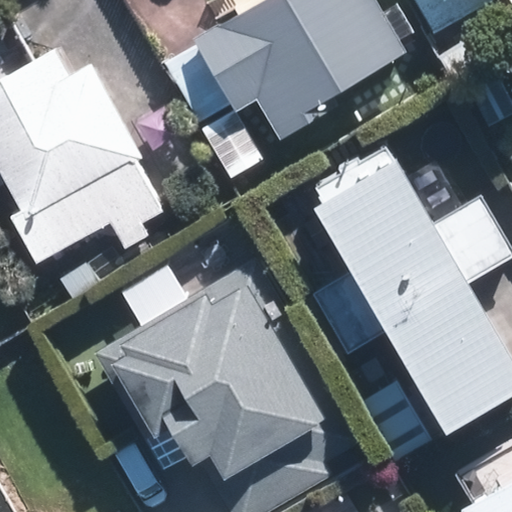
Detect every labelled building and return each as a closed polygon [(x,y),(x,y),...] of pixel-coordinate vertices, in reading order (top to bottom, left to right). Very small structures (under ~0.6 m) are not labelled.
[(336,103),(331,94),(407,51),(377,0),(256,0),(194,36),(198,42),(162,62),(196,122),(231,101),(236,109),(256,98),(278,136),(336,103)] [(511,0),(418,0),(436,30),(484,0),(510,0),(511,3),(511,0)] [(147,138),(96,47),(72,60),(56,32),(0,63),(0,143),(27,193),(16,198),(42,245),(114,204),(130,231),(153,218),(146,207),(168,194),(140,143),(147,138)] [(257,187),(285,170),(266,138),(237,155),(257,187)] [(401,161),(391,143),(322,183),(333,201),(328,204),(365,268),(320,292),(355,352),(398,326),(456,424),(459,431),(511,400),(511,330),(480,276),(511,257),(511,234),(486,192),(445,216),(410,155),(401,161)] [(73,294),(102,278),(90,257),(61,275),(73,294)] [(353,441),(237,262),(84,361),(142,450),(158,440),(181,476),(192,469),(219,511),(271,511),(327,476),(319,462),(353,441)] [(21,369),(49,351),(33,323),(3,339),(21,369)] [(511,511),(511,473),(474,496),(482,511),(511,511)]
